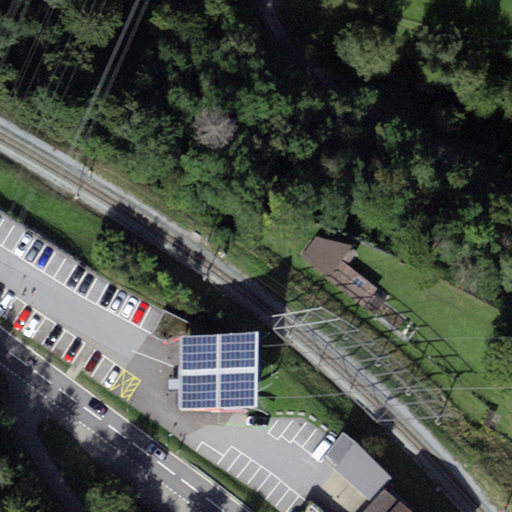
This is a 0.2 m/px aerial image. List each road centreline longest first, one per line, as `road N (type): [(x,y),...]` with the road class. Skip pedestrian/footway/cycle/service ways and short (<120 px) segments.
road 1 (track): [(511,204),(383,124),(291,46),(258,0)]
road 2 (primary): [(0,345),(216,511)]
road 3 (track): [(79,511),(25,414),(37,374)]
